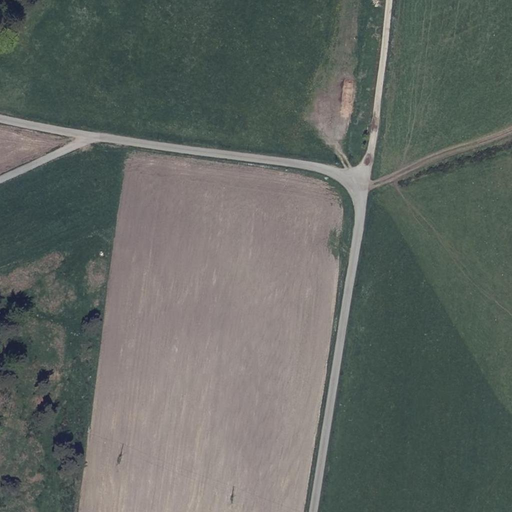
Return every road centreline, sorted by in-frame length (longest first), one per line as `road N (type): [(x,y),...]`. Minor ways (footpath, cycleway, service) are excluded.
road 1 (unclassified): [(364,178),(0,118)]
road 2 (residential): [(364,178),(314,511)]
road 3 (track): [(388,0),(364,178)]
